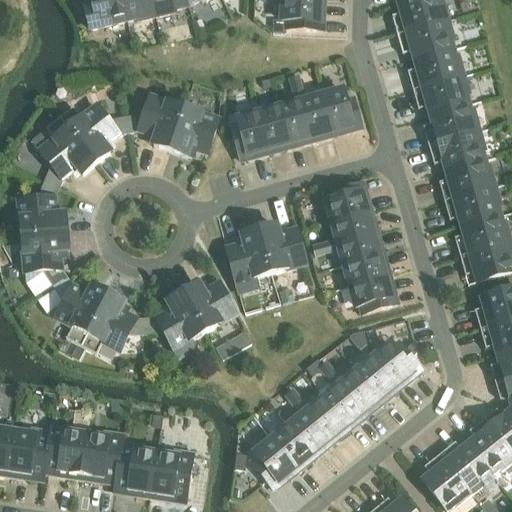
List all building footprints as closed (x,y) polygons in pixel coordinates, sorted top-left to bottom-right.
[(128,25),(121,0),(84,0),(88,13),(86,14),(91,33),(128,25)] [(121,0),(128,25),(136,23),(137,26),(156,21),(151,0),(121,0)] [(151,0),(156,21),(176,17),(175,14),(188,10),(184,0),(151,0)] [(184,0),(188,10),(201,4),(202,7),(214,0),(184,0)] [(392,20),(397,39),(447,25),(442,6),(439,7),(437,0),(427,0),(399,8),(402,17),(392,20)] [(325,4),(283,2),(282,24),(287,25),(286,32),(323,34),(325,4)] [(453,44),(447,25),(397,39),(403,59),(413,56),(415,64),(452,54),(450,45),(453,44)] [(455,62),(452,54),(415,64),(418,73),(407,76),(413,95),(463,81),(458,62),(455,62)] [(429,111),(431,120),(468,109),(466,100),(469,100),(463,81),(413,95),(418,114),(429,111)] [(290,84),(294,95),(302,93),(299,82),(290,84)] [(302,93),(294,95),(297,107),(280,111),(291,152),(312,146),(301,105),(305,104),(302,93)] [(322,100),(333,140),(362,132),(354,103),(346,105),(343,94),(322,100)] [(301,105),(312,146),(333,140),(322,100),(305,104),(301,105)] [(127,121),(130,138),(141,136),(151,139),(149,144),(155,146),(154,150),(170,156),(185,113),(151,101),(145,118),(127,121)] [(468,109),(431,120),(433,128),(423,131),(429,150),(479,136),(473,117),(471,118),(468,109)] [(69,133),(97,168),(111,158),(108,154),(113,151),(110,146),(118,140),(130,138),(127,121),(108,124),(97,110),(69,133)] [(280,111),(259,117),(270,157),(291,152),(280,111)] [(185,113),(170,156),(187,161),(188,158),(194,160),(196,154),(207,159),(219,124),(185,113)] [(270,157),(259,117),(238,123),(239,127),(232,129),(241,165),(270,157)] [(44,186),(60,193),(64,182),(72,176),(76,180),(81,176),(83,179),(97,168),(69,133),(40,155),(51,169),(44,186)] [(479,136),(429,150),(434,169),(444,167),(447,175),(484,164),(481,156),(484,155),(479,136)] [(439,186),(445,206),(495,191),(489,172),(486,173),(484,164),(447,175),(449,184),(439,186)] [(19,205),(22,241),(68,237),(66,220),(62,220),(61,214),(56,214),(55,204),(60,193),(44,186),(37,204),(19,205)] [(326,207),(332,228),(372,217),(364,188),(335,196),(337,203),(326,207)] [(460,222),(462,230),(499,220),(497,211),(500,210),(495,191),(445,206),(450,225),(460,222)] [(372,217),(332,228),(337,245),(338,249),(378,237),(372,217)] [(499,220),(462,230),(465,239),(455,242),(460,261),(510,247),(505,228),(502,229),(499,220)] [(259,235),(272,279),(306,269),(297,234),(285,237),(283,232),(277,234),(276,230),(259,235)] [(272,279),(259,235),(243,239),(244,243),(238,245),(239,250),(227,253),(237,288),(272,279)] [(69,254),(68,237),(22,241),(26,277),(43,275),(54,291),(68,281),(61,272),(60,262),(66,261),(65,255),(69,254)] [(339,253),(344,270),(384,258),(378,237),(338,249),(337,245),(325,248),(328,256),(339,253)] [(511,252),(510,247),(460,261),(466,280),(476,277),(478,287),(484,285),(511,277),(511,252)] [(328,256),(325,248),(314,251),(316,259),(328,256)] [(384,258),(344,270),(350,290),(390,279),(384,258)] [(390,279),(350,290),(356,312),(360,311),(362,318),(398,308),(390,279)] [(56,322),(88,339),(109,299),(94,291),(92,294),(86,291),(84,296),(75,291),(68,281),(54,291),(64,307),(56,322)] [(184,297),(206,337),(237,319),(220,288),(209,294),(206,289),(201,292),(199,289),(184,297)] [(474,314),(480,334),(511,324),(511,294),(488,301),(482,302),(485,312),(474,314)] [(158,322),(147,323),(147,340),(166,339),(179,363),(196,353),(192,345),(206,337),(184,297),(168,306),(170,310),(165,313),(168,317),(158,322)] [(125,307),(109,299),(88,339),(120,356),(128,340),(147,340),(147,323),(135,323),(126,318),(128,313),(123,310),(125,307)] [(511,324),(480,334),(485,353),(496,350),(498,359),(511,354),(511,324)] [(354,338),(350,341),(361,354),(367,348),(364,335),(354,338)] [(372,362),(398,394),(422,375),(398,346),(392,351),(390,348),(372,362)] [(511,354),(498,359),(500,367),(490,370),(496,389),(511,384),(511,354)] [(372,362),(355,375),(382,408),(398,394),(372,362)] [(320,373),(328,383),(334,377),(327,368),(320,373)] [(355,375),(342,386),(338,389),(365,422),(382,408),(355,375)] [(335,392),(322,402),(348,435),(365,422),(338,389),(342,386),(334,377),(328,383),(335,392)] [(511,407),(511,384),(496,389),(500,403),(509,406),(511,405),(511,407)] [(287,401),(294,410),(301,404),(294,395),(287,401)] [(322,402),(309,413),(305,416),(331,449),(348,435),(322,402)] [(301,404),(294,410),(302,419),(288,430),(315,462),(331,449),(305,416),(309,413),(301,404)] [(496,414),(485,423),(511,456),(511,414),(507,418),(505,416),(496,414)] [(469,449),(493,479),(500,474),(502,476),(511,468),(511,456),(485,423),(469,435),(476,444),(469,449)] [(0,479),(8,481),(15,435),(1,433),(2,428),(0,427),(0,479)] [(46,474),(60,476),(61,474),(67,475),(66,482),(81,484),(88,438),(74,436),(74,431),(52,428),(51,436),(52,436),(46,474)] [(272,443),(298,476),(315,462),(288,430),(272,443)] [(15,435),(8,481),(22,483),(23,476),(30,477),(30,480),(45,482),(46,474),(52,436),(51,436),(30,432),(29,437),(15,435)] [(88,438),(81,484),(95,486),(96,479),(103,480),(102,483),(116,485),(117,485),(123,447),(124,447),(125,439),(102,436),(101,440),(88,438)] [(298,476),(272,443),(254,457),(257,461),(251,466),(275,495),(298,476)] [(440,459),(473,500),(488,487),(486,485),(493,479),(469,449),(462,454),(455,446),(440,459)] [(136,501),(151,503),(158,457),(144,455),(144,450),(124,447),(123,447),(117,485),(116,485),(115,493),(130,495),(131,493),(137,494),(136,501)] [(158,457),(151,503),(165,505),(166,498),(173,499),(172,502),(188,504),(195,458),(172,454),(171,459),(158,457)] [(473,500),(440,459),(424,471),(431,480),(423,486),(444,511),(451,511),(455,509),(457,511),(473,500)] [(376,511),(408,511),(407,509),(403,504),(395,511),(389,502),(376,511)]
